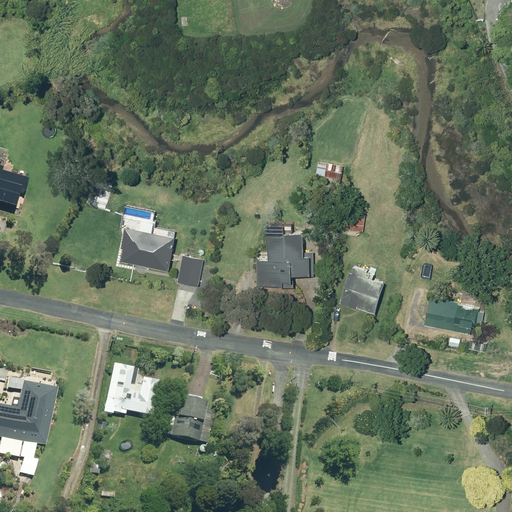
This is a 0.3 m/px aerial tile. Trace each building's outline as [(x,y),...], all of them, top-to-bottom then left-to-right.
[(511,16),(511,0),(488,0),(488,16),(511,16)] [(318,175),(334,177),(335,162),(320,161),(318,175)] [(0,200),(13,204),(21,177),(4,171),(5,168),(0,166),(0,200)] [(352,228),(366,230),(367,223),(353,221),(352,228)] [(292,231),(292,222),(272,222),(273,258),(261,258),(261,284),(285,284),(284,286),(299,285),(299,280),(300,280),(300,273),(317,273),(316,257),(318,257),(317,251),(311,251),(310,230),(292,231)] [(169,269),(176,236),(127,226),(123,246),(125,247),(122,259),(169,269)] [(179,280),(199,284),(205,260),(184,255),(179,280)] [(345,302),(380,312),(389,281),(378,277),(379,273),(372,271),(373,269),(357,264),(345,302)] [(467,303),(434,296),(428,324),(474,333),(476,325),(480,325),(484,307),(479,306),(480,305),(479,305),(480,301),(468,298),(467,303)] [(452,345),(462,347),(463,338),(453,336),(452,345)] [(470,348),(485,349),(486,340),(470,339),(470,348)] [(142,387),(135,385),(138,370),(114,364),(104,414),(114,416),(114,413),(126,416),(127,413),(153,417),(160,382),(144,379),(142,387)] [(0,405),(0,438),(47,448),(59,391),(24,383),(18,410),(0,405)] [(217,426),(227,428),(226,431),(231,432),(232,429),(237,430),(240,421),(256,424),(261,397),(227,391),(223,409),(221,408),(217,426)] [(168,437),(210,445),(216,412),(208,410),(209,403),(202,402),(203,398),(188,395),(188,399),(176,396),(168,437)] [(90,474),(100,475),(101,466),(91,464),(90,474)] [(188,476),(197,477),(198,467),(189,466),(188,476)] [(101,496),(115,499),(117,486),(103,485),(101,496)]
